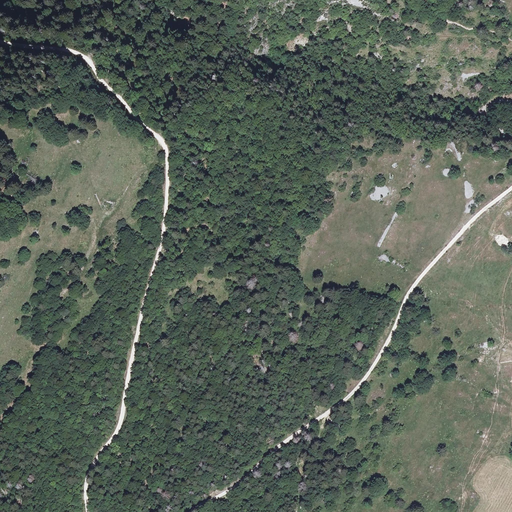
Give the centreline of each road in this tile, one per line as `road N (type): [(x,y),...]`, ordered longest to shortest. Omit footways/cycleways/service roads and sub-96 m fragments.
road 1 (track): [(0,40),(83,56),(165,149),(162,239),(121,419),(88,479),(89,511)]
road 2 (track): [(192,511),(356,387),(428,266),(511,187)]
